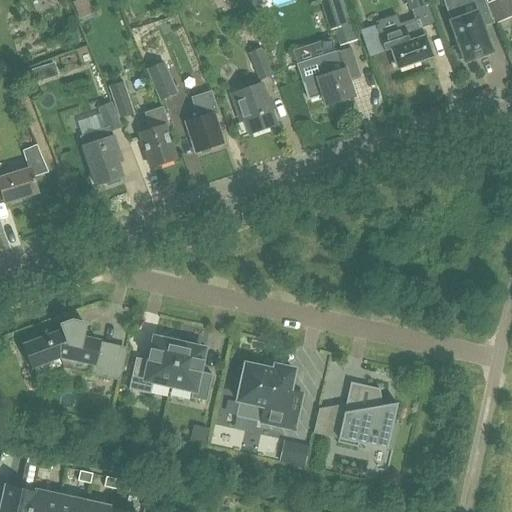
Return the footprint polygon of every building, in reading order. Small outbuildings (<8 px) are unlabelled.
[(92,13),(86,0),(78,0),(72,3),(78,18),(92,13)] [(320,0),(319,1),(328,30),(342,25),(349,22),(342,0),(320,0)] [(406,0),(409,10),(425,5),(423,0),(406,0)] [(442,0),(446,9),(451,24),(464,59),(489,50),(479,25),(490,21),(484,4),(483,2),(482,0),(442,0)] [(511,6),(509,0),(493,0),(484,4),(490,21),(492,25),(511,16),(511,6)] [(417,19),(378,33),(384,50),(389,48),(396,68),(430,56),(417,19)] [(349,22),(342,25),(349,46),(360,42),(353,21),(349,22)] [(321,94),(325,105),(353,96),(347,79),(359,75),(350,46),(337,51),(336,49),(335,50),(335,51),(296,64),(308,99),(321,94)] [(248,53),(259,81),(271,76),(260,48),(248,53)] [(176,94),(163,62),(146,69),(159,101),(176,94)] [(113,103),(118,118),(133,114),(123,82),(107,87),(113,103)] [(230,95),(239,120),(242,119),(248,134),(276,124),(261,83),(230,95)] [(221,144),(210,113),(206,98),(193,103),(198,118),(186,122),(196,152),(221,144)] [(121,127),(113,103),(99,107),(106,128),(107,132),(111,130),(121,127)] [(174,159),(163,126),(168,124),(162,107),(144,113),(149,130),(139,133),(150,167),(174,159)] [(106,128),(80,136),(83,146),(95,185),(106,181),(107,185),(120,181),(118,177),(122,176),(117,162),(121,160),(113,136),(111,130),(107,132),(106,128)] [(0,193),(3,203),(35,192),(28,170),(0,178),(0,193)] [(62,368),(105,377),(112,346),(97,343),(97,341),(81,337),(84,324),(70,321),(59,325),(61,331),(22,345),(31,367),(58,357),(62,368)] [(152,381),(169,385),(178,341),(163,338),(162,341),(153,339),(151,350),(149,350),(146,360),(134,358),(128,389),(149,394),(152,381)] [(178,341),(169,385),(192,390),(190,398),(205,401),(211,375),(200,372),(202,361),(200,360),(202,350),(193,348),(194,345),(178,341)] [(236,401),(263,407),(260,422),(293,429),(301,394),(288,392),(293,370),(274,366),(272,371),(244,364),(236,401)] [(350,383),(336,443),(357,447),(360,435),(372,437),(371,440),(372,446),(392,450),(398,424),(392,423),(396,404),(382,406),(379,389),(350,383)] [(304,467),(306,457),(308,446),(283,440),(278,462),(304,467)] [(28,454),(25,464),(39,467),(41,457),(28,454)] [(41,457),(39,467),(51,469),(53,459),(41,457)] [(80,471),(77,481),(90,484),(92,474),(80,471)] [(106,477),(104,487),(116,489),(118,480),(106,477)] [(118,480),(116,489),(128,492),(131,483),(118,480)] [(28,511),(33,492),(6,486),(0,511),(28,511)] [(55,511),(59,498),(33,492),(28,511),(55,511)] [(83,511),(85,503),(59,498),(55,511),(83,511)] [(110,511),(112,509),(85,503),(83,511),(110,511)]
